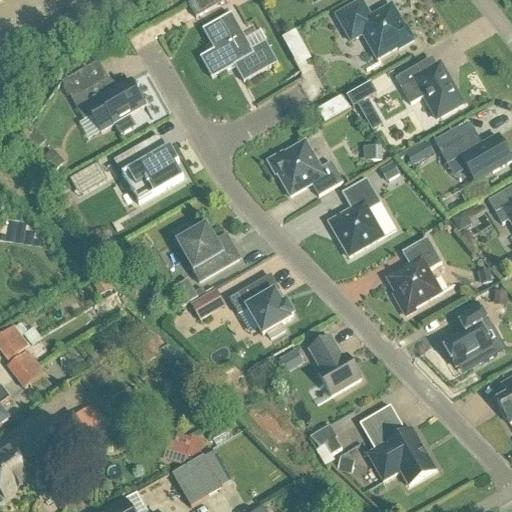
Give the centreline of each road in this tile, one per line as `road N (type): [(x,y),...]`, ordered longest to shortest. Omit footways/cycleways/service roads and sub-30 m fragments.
road 1 (residential): [(511,491),(230,191),(207,155)]
road 2 (residential): [(207,155),(146,48)]
